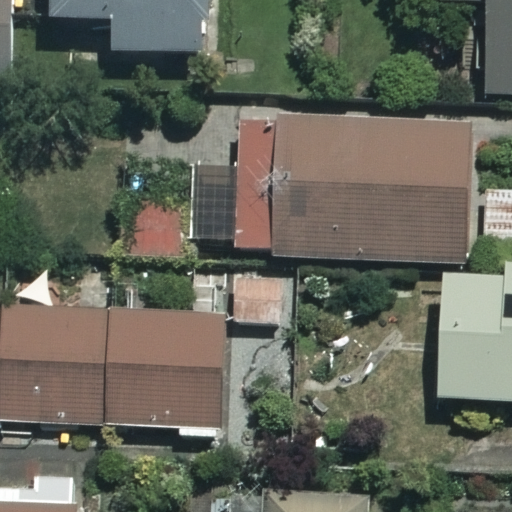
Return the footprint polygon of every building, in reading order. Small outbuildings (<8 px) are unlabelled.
[(0,0),(0,72),(13,73),(13,0),(0,0)] [(218,56),(218,0),(59,0),(59,24),(118,25),(118,56),(218,56)] [(511,0),(450,0),(451,7),(493,7),(492,99),(511,99),(511,0)] [(477,131),(243,121),(237,257),(471,266),(477,131)] [(511,194),(491,194),(488,246),(511,246),(511,194)] [(203,205),(126,206),(127,266),(204,264),(203,205)] [(511,406),(511,271),(509,271),(508,284),(449,281),(442,403),(511,406)] [(292,283),(240,281),(238,327),(290,329),(292,283)] [(0,438),(40,439),(40,431),(101,433),(101,446),(129,447),(129,433),(183,434),(183,442),(224,443),(227,318),(0,313),(0,438)] [(0,511),(82,511),(83,482),(37,481),(37,488),(0,487),(0,511)] [(371,511),(372,503),(230,496),(229,511),(371,511)]
